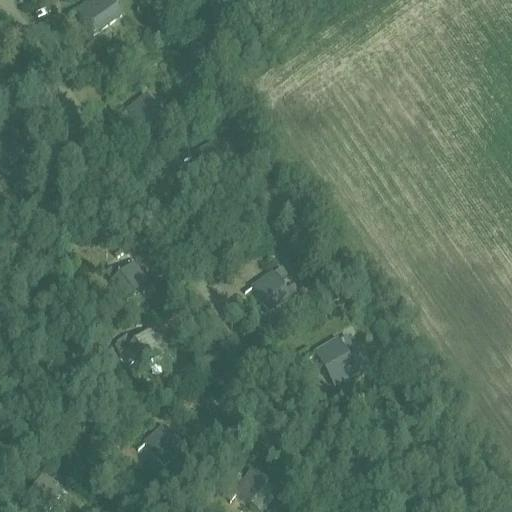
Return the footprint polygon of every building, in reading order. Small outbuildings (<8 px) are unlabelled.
[(92,0),(75,13),(93,40),(123,18),(109,0),(92,0)] [(229,14),(217,0),(209,0),(207,1),(206,0),(200,0),(194,5),(204,23),(203,24),(218,48),(228,42),(218,24),(227,18),(226,16),(229,14)] [(145,137),(165,120),(145,96),(124,113),(145,137)] [(0,170),(2,175),(25,162),(11,132),(0,139),(0,170)] [(206,184),(228,171),(214,146),(191,159),(206,184)] [(124,304),(150,284),(133,264),(109,284),(124,304)] [(268,315),(290,299),(273,274),(250,289),(268,315)] [(141,372),(166,353),(149,331),(126,349),(141,372)] [(345,353),(339,342),(338,340),(313,355),(336,394),(361,377),(346,353),(345,353)] [(163,467),(182,450),(163,427),(143,445),(163,467)] [(251,473),(233,496),(254,511),(259,511),(273,494),(271,493),(273,490),(251,473)] [(37,511),(49,511),(64,490),(41,476),(24,503),(37,511)]
